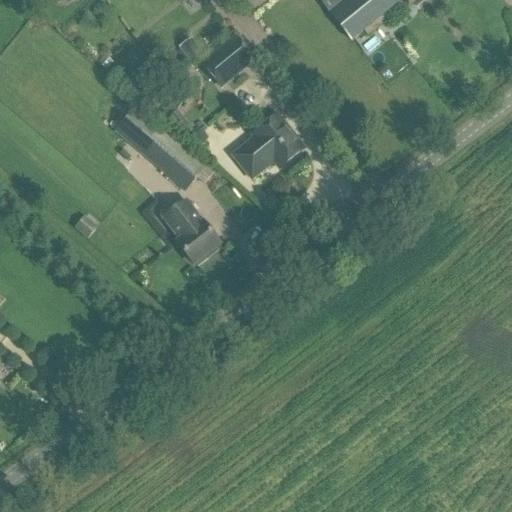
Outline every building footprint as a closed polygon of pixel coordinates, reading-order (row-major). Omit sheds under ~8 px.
[(396,0),(348,0),(329,16),(351,43),(399,4),(396,0)] [(236,35),(199,64),(220,90),(257,61),(236,35)] [(137,109),(115,135),(185,193),(195,181),(197,179),(206,167),(137,109)] [(255,140),(233,158),(252,181),(273,163),(279,170),(304,150),(278,118),(253,138),(255,140)] [(172,213),(160,222),(176,243),(174,244),(193,267),(219,246),(201,223),(185,203),(172,213)] [(86,219),(77,230),(88,239),(97,229),(86,219)]
